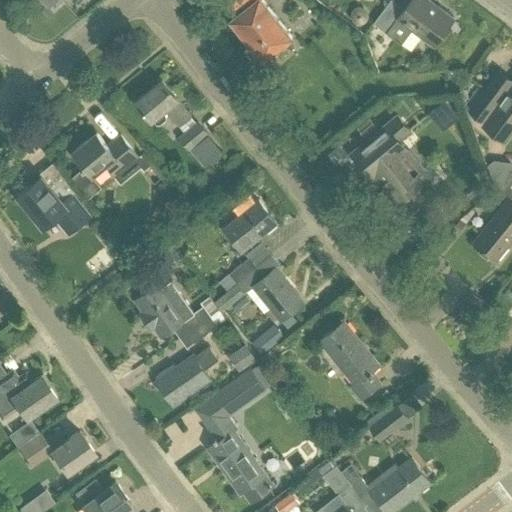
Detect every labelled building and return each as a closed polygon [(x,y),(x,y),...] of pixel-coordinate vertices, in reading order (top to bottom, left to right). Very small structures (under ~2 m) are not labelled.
[(262,59),(291,38),(262,0),(221,0),(234,16),(229,19),(262,59)] [(429,0),(410,0),(404,8),(393,0),(390,0),(373,23),(387,34),(402,43),(411,51),(421,37),(433,46),(453,18),(429,0)] [(162,79),(135,101),(152,121),(143,129),(157,145),(191,117),(193,116),(179,99),(178,100),(162,79)] [(504,143),(511,132),(511,84),(482,126),(504,143)] [(481,120),(498,97),(486,88),(469,112),(481,120)] [(415,177),(423,170),(398,140),(410,130),(398,116),(351,154),(373,180),(375,178),(396,205),(421,185),(415,177)] [(191,149),(209,135),(197,121),(196,122),(184,132),(178,137),(189,151),(191,149)] [(145,173),(151,169),(120,133),(106,144),(97,132),(74,151),(93,175),(104,166),(114,177),(134,161),(145,173)] [(51,190),(41,178),(19,196),(43,225),(54,216),(69,234),(91,216),(90,214),(95,210),(74,185),(66,192),(59,184),(51,190)] [(473,244),(495,261),(511,240),(511,202),(509,200),(510,198),(511,198),(511,180),(510,179),(498,196),(506,202),(473,244)] [(256,202),(250,194),(233,208),(239,216),(224,229),(242,251),(276,223),(258,200),(256,202)] [(461,230),(475,211),(472,209),(461,218),(455,225),(461,230)] [(169,246),(152,251),(154,258),(156,266),(175,261),(171,246),(169,246)] [(109,248),(72,275),(80,285),(116,258),(109,248)] [(227,291),(257,267),(249,257),(229,273),(219,281),(227,291)] [(214,301),(214,302),(222,312),(244,293),(253,286),(281,320),(303,302),(275,267),(264,276),(257,267),(227,291),(214,301)] [(180,338),(220,310),(209,295),(201,301),(203,305),(194,312),(172,280),(161,287),(158,283),(157,284),(154,280),(149,279),(142,284),(141,289),(144,293),(135,299),(162,336),(173,328),(180,338)] [(220,310),(180,338),(187,347),(218,325),(226,319),(220,310)] [(320,341),(354,382),(349,386),(361,401),(383,383),(372,370),(379,365),(344,321),(320,341)] [(252,342),(262,354),(283,337),(274,325),(252,342)] [(239,370),(256,358),(245,342),(228,354),(239,370)] [(164,369),(155,376),(158,380),(157,380),(174,404),(210,378),(204,370),(218,359),(209,346),(195,356),(193,355),(176,367),(167,374),(164,369)] [(5,372),(0,364),(0,418),(1,420),(5,417),(20,407),(26,416),(56,396),(40,374),(32,380),(25,370),(18,375),(12,367),(5,372)] [(250,502),(272,486),(233,430),(239,426),(232,416),(266,392),(251,370),(194,410),(207,428),(206,429),(215,442),(208,447),(240,493),(242,492),(250,502)] [(380,442),(409,419),(397,403),(367,426),(380,442)] [(16,446),(38,431),(30,419),(8,435),(16,446)] [(94,452),(79,431),(52,449),(40,431),(18,446),(32,467),(52,452),(65,472),(94,452)] [(352,485),(367,505),(377,497),(388,511),(392,511),(431,482),(412,458),(372,490),(361,476),(352,484),(344,474),(352,485)] [(344,474),(336,465),(323,475),(346,504),(334,511),(357,511),(367,505),(352,485),(344,474)] [(75,492),(83,504),(88,511),(122,511),(132,505),(114,481),(103,489),(95,477),(75,492)] [(45,488),(19,507),(22,511),(39,511),(54,500),(45,488)] [(293,492),(275,504),(280,511),(287,511),(301,503),(293,492)]
